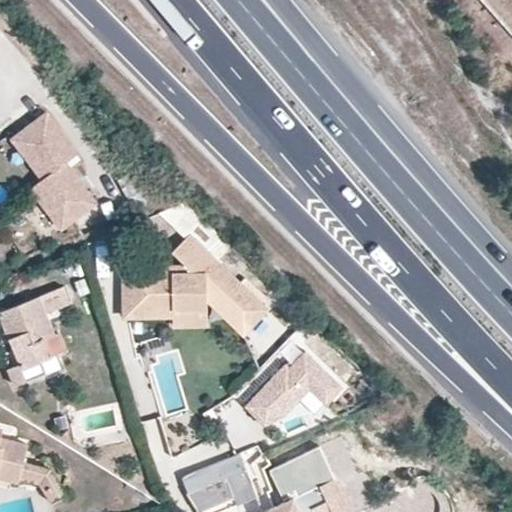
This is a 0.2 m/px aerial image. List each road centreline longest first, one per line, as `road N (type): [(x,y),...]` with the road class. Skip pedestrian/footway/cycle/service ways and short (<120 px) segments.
road 1 (trunk): [(89,0),(511,421)]
road 2 (trunk): [(177,0),(416,288),(511,385)]
road 3 (trunk): [(511,315),(236,0)]
road 4 (trunk): [(511,285),(272,0)]
road 5 (track): [(270,465),(319,441),(406,456),(457,484),(466,511)]
